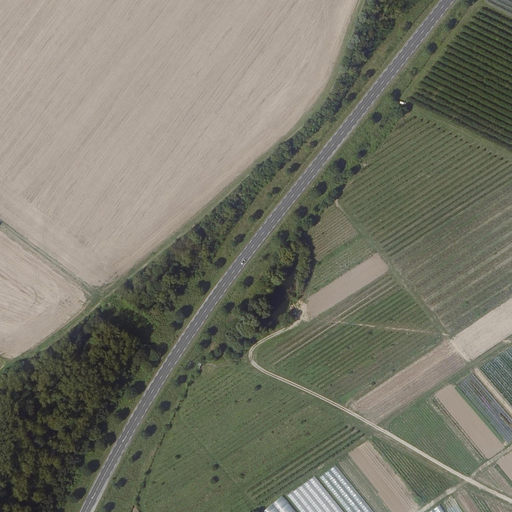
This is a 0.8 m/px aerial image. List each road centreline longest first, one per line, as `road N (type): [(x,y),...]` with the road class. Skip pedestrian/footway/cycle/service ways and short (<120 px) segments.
road 1 (primary): [(448,0),(173,355),(86,511)]
road 2 (track): [(283,328),(244,354),(248,365),(467,479)]
road 3 (track): [(0,222),(105,297)]
